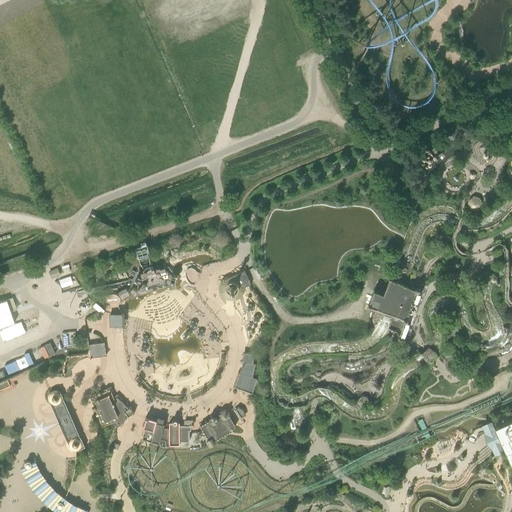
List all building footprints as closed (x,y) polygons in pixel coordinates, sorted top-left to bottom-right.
[(467,202),(467,203),(467,204),(467,205),(468,206),(468,207),(469,207),(470,208),(470,209),(471,209),(472,209),(473,210),(474,210),(475,209),(476,209),(477,209),(478,208),(479,207),(480,206),(480,205),(480,204),(481,203),(480,202),(480,201),(480,200),(479,199),(479,198),(478,198),(477,197),(476,197),(475,196),(474,196),(473,196),(472,196),(471,197),(470,197),(470,198),(469,198),(468,199),(468,200),(467,201),(467,202)] [(219,286),(219,290),(221,294),(224,297),(228,299),(232,300),(235,299),(239,298),(241,296),(243,293),(244,289),(244,285),(249,282),(245,272),(243,268),(224,277),(222,278),(220,282),(219,286)] [(58,269),(49,272),(51,278),(60,274),(58,269)] [(493,273),(492,273),(492,272),(491,272),(490,272),(489,273),(490,274),(491,274),(491,275),(491,276),(491,277),(491,278),(492,279),(493,279),(494,279),(495,280),(495,281),(495,282),(496,283),(497,283),(498,283),(499,282),(499,281),(498,280),(497,279),(497,278),(496,277),(497,276),(496,275),(496,274),(495,274),(494,273),(493,273)] [(389,279),(383,294),(374,291),(369,304),(377,308),(381,299),(387,301),(394,281),(389,279)] [(399,283),(394,281),(387,301),(381,299),(377,308),(388,312),(392,313),(403,285),(399,283)] [(406,319),(408,315),(417,290),(414,289),(403,285),(392,313),(401,317),(405,319),(406,319)] [(0,328),(14,323),(11,314),(16,312),(12,298),(0,302),(0,328)] [(101,315),(105,311),(103,309),(96,303),(92,306),(97,311),(101,315)] [(398,336),(405,319),(401,317),(392,313),(377,308),(371,325),(390,332),(398,336)] [(109,326),(122,326),(122,315),(121,314),(109,314),(109,326)] [(106,356),(104,342),(102,342),(88,344),(90,353),(90,358),(94,357),(100,356),(106,356)] [(431,346),(422,354),(427,361),(437,352),(431,346)] [(252,395),(257,380),(252,378),(256,364),(253,364),(254,352),(250,352),(247,351),(243,351),(242,363),(243,363),(240,373),(238,373),(232,387),(252,395)] [(6,365),(18,362),(17,357),(4,360),(6,365)] [(0,393),(15,387),(12,380),(25,374),(23,371),(7,378),(10,385),(0,389),(0,393)] [(7,378),(0,380),(0,389),(10,385),(7,378)] [(117,427),(119,425),(121,427),(123,424),(122,423),(125,420),(126,418),(128,417),(134,413),(130,407),(128,408),(124,404),(121,401),(122,399),(117,394),(114,397),(115,398),(114,400),(110,391),(112,390),(111,386),(108,387),(101,390),(102,392),(96,395),(96,393),(93,394),(92,394),(93,396),(90,397),(92,401),(98,415),(103,426),(112,422),(117,427)] [(48,400),(50,403),(53,404),(56,404),(59,403),(61,400),(62,397),(62,396),(60,393),(58,391),(55,391),(52,391),(49,394),(48,397),(48,400)] [(64,433),(66,438),(69,445),(71,442),(72,440),(70,439),(73,437),(77,437),(80,438),(82,440),(76,427),(74,423),(72,418),(70,413),(67,407),(64,400),(62,396),(62,397),(61,400),(59,403),(56,404),(53,404),(50,403),(54,413),(56,417),(58,421),(59,423),(60,425),(62,430),(64,433)] [(220,412),(220,413),(215,416),(214,415),(209,418),(210,419),(205,422),(200,425),(202,430),(205,435),(207,439),(206,440),(209,446),(216,443),(215,441),(227,434),(231,431),(230,429),(236,426),(232,419),(230,416),(230,415),(230,414),(229,412),(228,411),(227,410),(226,409),(225,409),(223,409),(222,410),(221,411),(220,412)] [(511,417),(501,423),(494,425),(498,433),(501,440),(510,462),(511,465),(511,417)] [(164,446),(169,445),(169,427),(163,427),(164,423),(156,421),(155,420),(146,418),(143,427),(145,427),(144,429),(142,438),(153,441),(161,443),(161,446),(164,446)] [(169,422),(169,427),(169,445),(179,445),(179,441),(180,425),(180,422),(178,422),(169,422)] [(181,425),(180,425),(179,441),(189,441),(189,432),(189,430),(191,430),(191,425),(183,425),(181,425)] [(82,440),(80,438),(77,437),(73,437),(70,439),(72,440),(75,443),(78,449),(75,450),(73,449),(73,450),(74,450),(75,450),(76,450),(77,450),(85,447),(82,440)] [(30,461),(29,461),(28,461),(26,461),(25,462),(25,463),(25,465),(19,469),(24,479),(33,492),(42,503),(51,511),(52,511),(83,511),(86,509),(74,504),(65,498),(62,495),(56,491),(47,480),(40,472),(34,462),(31,463),(30,461)] [(384,496),(388,497),(391,487),(387,486),(386,487),(384,487),(382,493),(384,494),(384,496)]
